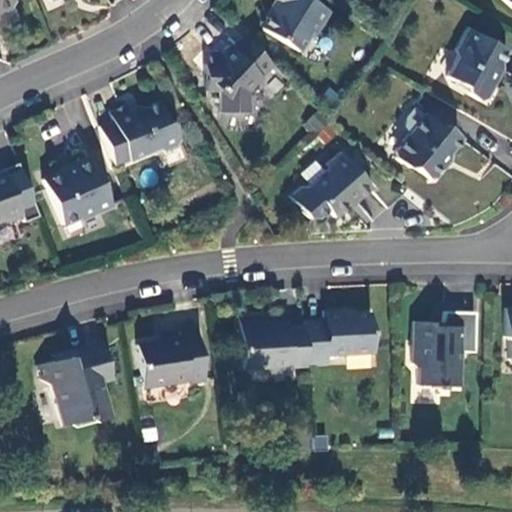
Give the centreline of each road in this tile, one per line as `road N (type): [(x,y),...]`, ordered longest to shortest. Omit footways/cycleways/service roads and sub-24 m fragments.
road 1 (residential): [(0,310),(229,261),(511,247)]
road 2 (residential): [(170,0),(134,28),(0,93)]
